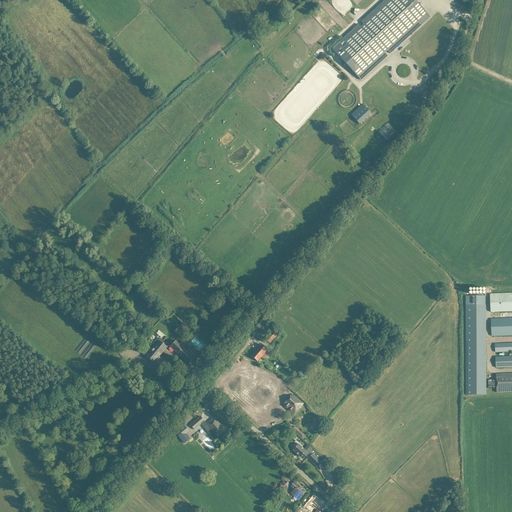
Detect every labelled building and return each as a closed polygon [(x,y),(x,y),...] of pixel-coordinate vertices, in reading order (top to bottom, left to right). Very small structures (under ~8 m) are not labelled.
[(390,53),(412,33),(410,32),(428,16),(414,0),(387,0),(384,3),(383,2),(361,22),(364,25),(361,27),(358,24),(332,49),(360,80),(387,56),(385,53),(387,50),(390,53)] [(350,115),(359,124),(371,113),(362,104),(350,115)] [(511,293),(490,295),(491,312),(511,311),(511,318),(491,319),(492,336),(511,334),(511,293)] [(484,296),(466,296),(466,395),(486,395),(485,305),(484,305),(484,296)] [(279,332),(274,328),(265,339),(270,343),(279,332)] [(192,342),(202,351),(208,344),(198,335),(192,342)] [(142,351),(141,352),(144,354),(146,356),(154,362),(156,360),(157,361),(160,358),(159,357),(167,347),(163,344),(164,344),(164,343),(164,342),(164,341),(160,338),(159,338),(158,338),(157,338),(156,339),(152,344),(152,345),(150,348),(146,345),(142,351)] [(176,341),(170,346),(188,364),(188,363),(191,366),(196,361),(194,358),(186,351),(189,349),(181,342),(179,344),(176,341)] [(511,351),(511,343),(496,344),(496,352),(511,351)] [(270,353),(260,345),(251,356),(257,361),(261,357),(264,360),(270,353)] [(511,356),(496,357),(497,368),(511,367),(511,356)] [(328,364),(333,369),(337,364),(332,359),(328,364)] [(498,393),(511,392),(511,374),(497,375),(498,393)] [(189,382),(183,375),(179,379),(185,386),(189,382)] [(284,406),(287,409),(289,407),(295,412),(303,403),(293,395),(285,404),(284,406)] [(204,421),(200,416),(190,425),(194,430),(204,421)] [(218,423),(217,421),(214,418),(203,427),(209,433),(212,431),(217,437),(225,430),(219,423),(218,423)] [(188,430),(184,426),(176,433),(184,443),(189,440),(184,434),(188,430)] [(294,426),(292,429),(301,437),(303,434),(294,426)] [(295,448),(293,450),(300,457),(303,454),(306,456),(307,455),(310,457),(313,454),(310,452),(312,449),(310,447),(306,451),(298,444),(297,443),(293,447),(295,448)] [(308,458),(317,467),(321,462),(313,454),(310,457),(308,458)] [(280,484),(278,485),(278,487),(280,489),(282,488),(284,491),(288,486),(288,487),(289,486),(290,487),(293,490),(290,494),(294,497),(293,498),(295,501),(296,500),(297,500),(299,498),(305,491),(294,482),(292,484),(292,483),(285,478),(283,481),(284,482),(281,484),(280,484)] [(314,494),(304,506),(308,510),(309,509),(312,511),(315,508),(318,505),(315,502),(318,498),(314,494)]
